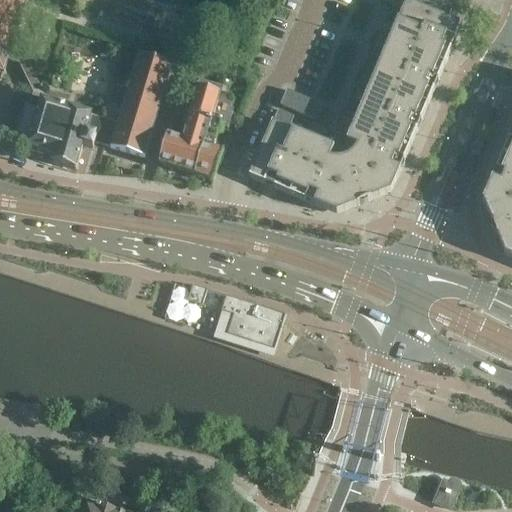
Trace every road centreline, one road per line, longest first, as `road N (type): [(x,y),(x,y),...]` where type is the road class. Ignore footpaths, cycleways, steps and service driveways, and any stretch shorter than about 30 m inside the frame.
road 1 (secondary): [(413,271),(0,187)]
road 2 (secondary): [(0,223),(213,262),(399,331)]
road 3 (tertiary): [(511,29),(413,271)]
road 4 (tertiary): [(340,511),(399,331)]
road 5 (unclassified): [(176,479),(60,455),(0,428)]
road 6 (secondary): [(399,331),(511,381)]
